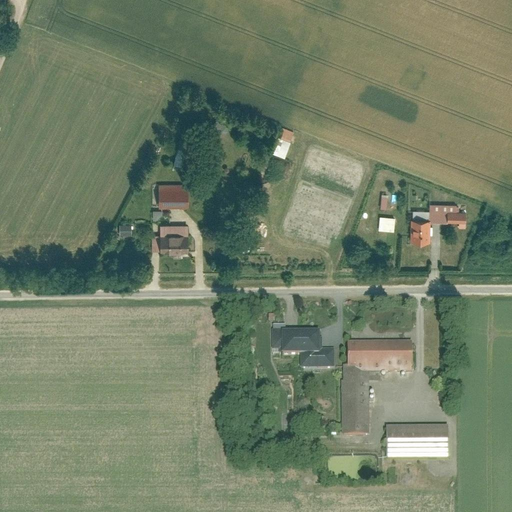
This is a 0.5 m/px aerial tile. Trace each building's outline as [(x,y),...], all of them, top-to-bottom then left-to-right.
[(278,154),(289,156),(296,130),(284,127),(278,154)] [(180,147),(175,168),(184,170),(190,149),(180,147)] [(190,182),(159,183),(160,208),(191,207),(190,182)] [(412,209),(412,242),(431,242),(431,223),(459,223),(459,203),(429,203),(428,209),(412,209)] [(397,231),(397,217),(382,216),(381,230),(397,231)] [(135,234),(134,222),(122,223),(123,234),(135,234)] [(182,233),(159,234),(160,256),(183,255),(182,233)] [(311,331),(272,331),(272,350),(279,350),(279,354),(282,354),(282,355),(300,355),(300,369),(334,369),(334,350),(322,350),(322,339),(320,339),(320,332),(311,332),(311,331)] [(343,437),(370,436),(370,374),(412,374),(412,343),(347,343),(348,366),(343,367),(343,437)] [(450,428),(386,430),(387,463),(451,462),(450,428)]
